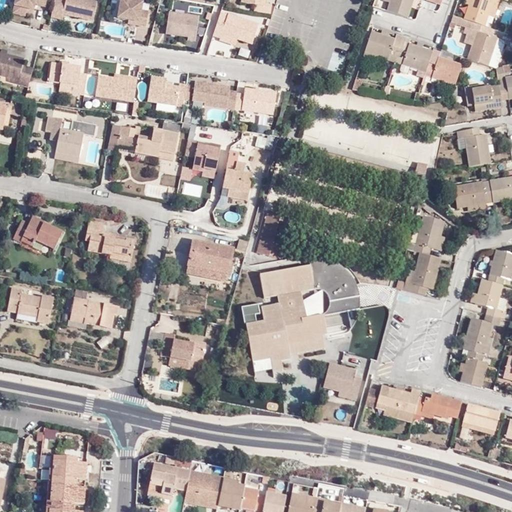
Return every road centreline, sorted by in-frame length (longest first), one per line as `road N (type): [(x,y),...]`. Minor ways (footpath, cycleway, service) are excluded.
road 1 (residential): [(0,183),(160,214),(126,410)]
road 2 (secondary): [(165,420),(196,434),(345,452),(511,498)]
road 3 (secondary): [(511,487),(367,447),(165,420)]
road 4 (residential): [(0,30),(286,81)]
road 5 (residential): [(511,239),(463,264),(430,381),(511,402)]
road 6 (secondary): [(126,410),(0,385)]
road 7 (residential): [(0,408),(126,432)]
